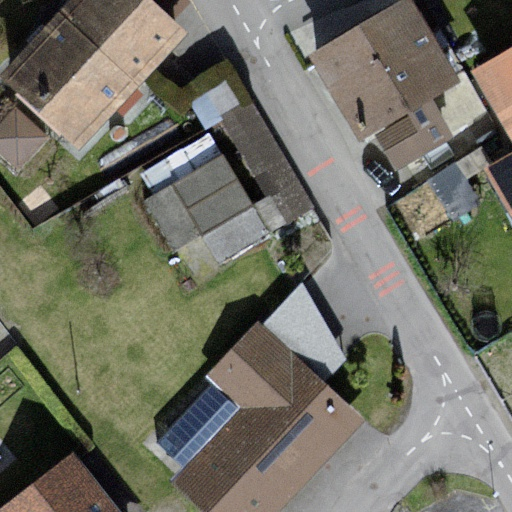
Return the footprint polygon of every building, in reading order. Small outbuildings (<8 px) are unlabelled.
[(155,0),(96,0),(15,86),(93,160),(202,44),(155,0)] [(425,5),(321,61),(368,146),(471,90),(425,5)] [(511,66),(489,79),(511,121),(511,171),(495,181),(511,211),(511,66)] [(149,194),(199,274),(319,200),(253,93),(215,116),(232,143),(149,194)] [(144,164),(155,183),(221,147),(211,128),(144,164)] [(242,415),(175,487),(202,511),(291,511),(368,430),(261,333),(212,387),(242,415)] [(125,511),(91,458),(16,511),(125,511)]
